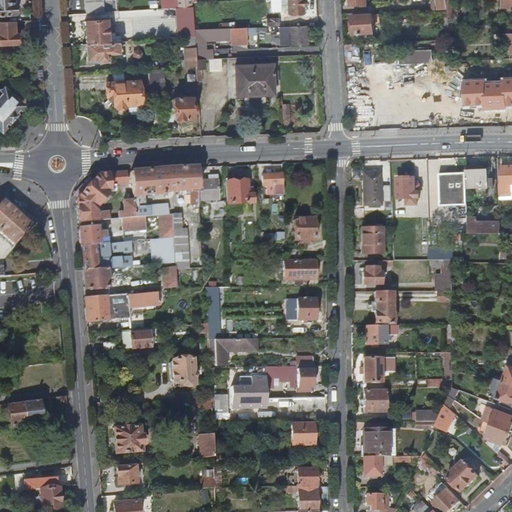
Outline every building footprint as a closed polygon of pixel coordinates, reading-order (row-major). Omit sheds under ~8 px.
[(9,0),(0,0),(0,19),(14,19),(14,5),(10,5),(9,0)] [(84,0),(85,14),(101,13),(100,0),(84,0)] [(190,0),(161,0),(162,10),(191,8),(190,0)] [(279,0),(280,9),(285,9),(285,14),(302,14),(301,7),(304,7),(305,4),(305,1),(303,0),(279,0)] [(367,4),(366,0),(350,0),(351,5),(360,5),(360,8),(365,8),(365,4),(367,4)] [(430,0),(431,10),(445,10),(444,0),(435,0),(436,0),(430,0)] [(511,0),(503,0),(503,6),(501,7),(501,11),(509,10),(509,7),(511,6),(511,0)] [(379,14),(353,16),(354,34),(373,33),(373,26),(380,25),(379,14)] [(85,45),(107,43),(105,22),(84,23),(85,45)] [(14,23),(0,23),(0,47),(17,47),(16,35),(14,35),(14,23)] [(307,44),(306,25),(266,27),(267,32),(279,31),(279,45),(307,44)] [(194,37),(195,61),(210,60),(210,50),(204,51),(204,41),(231,40),(231,46),(247,45),(247,28),(193,30),(194,37)] [(194,37),(183,38),(184,60),(181,60),(181,67),(185,67),(185,69),(189,68),(196,68),(195,61),(194,37)] [(107,43),(85,45),(86,61),(96,61),(96,63),(106,63),(105,54),(116,54),(116,43),(107,43)] [(427,51),(391,52),(392,64),(401,64),(401,63),(428,62),(427,51)] [(221,59),(211,61),(213,69),(223,67),(221,59)] [(196,68),(196,72),(204,72),(204,60),(195,61),(196,68)] [(149,88),(165,88),(165,69),(149,69),(149,88)] [(273,70),(236,71),(237,101),(274,100),(274,85),(279,85),(279,72),(273,72),(273,70)] [(488,77),(465,78),(465,105),(483,105),(483,111),(511,109),(511,75),(502,76),(502,80),(489,81),(488,77)] [(138,82),(105,85),(106,98),(113,98),(114,107),(116,107),(116,109),(124,108),(124,107),(140,105),(138,82)] [(0,129),(1,130),(22,107),(3,91),(2,92),(0,90),(0,129)] [(192,96),(173,97),(174,119),(193,118),(192,96)] [(192,209),(199,209),(199,200),(198,181),(197,168),(172,169),(131,172),(133,201),(135,218),(144,218),(158,216),(167,216),(166,205),(145,207),(144,196),(163,194),(163,197),(168,196),(168,192),(182,191),(182,194),(187,194),(186,191),(190,191),(190,206),(192,206),(192,209)] [(478,168),(469,168),(469,187),(495,187),(495,171),(478,172),(478,168)] [(392,202),(392,186),(382,186),(381,172),(364,173),(364,206),(382,205),(382,202),(392,202)] [(78,223),(108,221),(108,213),(96,214),(96,210),(110,192),(115,191),(115,187),(118,187),(118,184),(127,184),(126,173),(97,175),(76,200),(78,223)] [(283,186),(282,174),(262,175),(263,186),(283,186)] [(416,178),(399,178),(399,200),(408,199),(408,205),(417,205),(417,199),(421,199),(421,191),(417,191),(416,178)] [(217,181),(198,181),(199,200),(218,199),(217,181)] [(247,181),(227,181),(227,204),(229,204),(230,215),(251,214),(250,204),(253,204),(253,195),(247,195),(247,181)] [(0,233),(13,244),(34,221),(21,209),(17,214),(0,198),(0,233)] [(118,214),(118,220),(121,219),(135,218),(133,201),(123,202),(124,214),(118,214)] [(177,290),(185,290),(185,286),(181,286),(180,270),(189,270),(187,230),(181,230),(180,214),(172,215),(173,239),(175,264),(175,269),(176,289),(177,290)] [(167,216),(158,216),(160,240),(173,239),(172,215),(167,216)] [(145,230),(144,218),(135,218),(121,219),(122,232),(145,230)] [(315,218),(295,219),(295,240),(315,240),(315,218)] [(503,234),(502,222),(493,222),(493,227),(478,227),(478,234),(503,234)] [(101,227),(79,229),(80,247),(108,245),(107,238),(104,238),(104,233),(100,233),(100,230),(102,230),(101,227)] [(382,228),(361,228),(361,254),(382,254),(382,228)] [(110,269),(108,245),(80,247),(82,271),(110,269)] [(166,245),(146,246),(147,263),(168,261),(166,245)] [(431,247),(431,261),(448,261),(449,261),(455,261),(455,252),(444,252),(440,247),(431,247)] [(294,259),(301,259),(301,249),(287,250),(288,259),(294,259)] [(315,280),(315,261),(283,261),(284,280),(295,280),(304,280),(315,280)] [(455,264),(455,261),(449,261),(449,269),(446,269),(446,275),(439,275),(439,292),(441,292),(442,293),(455,294),(455,270),(455,264)] [(121,288),(120,268),(110,269),(82,271),(84,291),(121,288)] [(378,269),(366,268),(366,273),(363,273),(362,285),(389,285),(389,282),(382,282),(382,273),(378,273),(378,269)] [(163,290),(176,289),(175,269),(162,270),(163,290)] [(392,292),(374,292),(374,324),(392,324),(392,292)] [(441,302),(455,303),(455,295),(455,294),(442,293),(441,302)] [(155,294),(140,295),(141,307),(156,306),(155,294)] [(121,320),(119,295),(85,298),(87,323),(121,320)] [(316,298),(297,298),(297,320),(316,320),(316,298)] [(208,340),(216,340),(215,323),(207,324),(208,330),(208,340)] [(397,336),(397,326),(365,326),(365,345),(383,345),(383,336),(397,336)] [(149,332),(130,334),(131,349),(150,348),(149,332)] [(257,351),(257,339),(216,340),(216,365),(228,365),(227,352),(257,351)] [(193,357),(171,359),(171,360),(169,360),(170,380),(173,379),(173,382),(184,381),(184,386),(195,385),(193,357)] [(291,362),(291,367),(297,367),(314,366),(313,358),(297,358),(297,361),(291,362)] [(380,359),(363,359),(363,383),(380,383),(380,359)] [(54,363),(32,366),(35,387),(56,384),(54,363)] [(290,367),(266,367),(267,378),(266,381),(266,389),(273,388),(273,378),(279,378),(280,378),(284,377),(290,377),(290,367)] [(290,377),(284,377),(284,381),(290,381),(291,387),(297,387),(297,391),(313,391),(313,388),(313,369),(297,370),(297,367),(290,367),(290,377)] [(266,381),(266,377),(251,377),(252,387),(231,388),(232,409),(267,409),(266,398),(266,389),(266,381)] [(501,399),(499,405),(511,409),(511,382),(504,380),(496,377),(493,386),(495,387),(492,395),(501,399)] [(428,381),(428,389),(453,390),(454,390),(454,381),(428,381)] [(384,392),(363,392),(363,412),(384,413),(384,392)] [(228,394),(214,394),(215,419),(229,418),(228,394)] [(211,409),(211,398),(195,399),(196,410),(211,409)] [(24,403),(27,425),(42,423),(40,401),(24,403)] [(24,403),(8,405),(11,427),(27,425),(24,403)] [(441,432),(451,412),(445,407),(438,423),(435,429),(441,432)] [(492,424),(509,430),(511,422),(511,421),(510,421),(511,415),(497,410),(488,407),(483,421),(492,424)] [(434,420),(435,409),(416,409),(415,420),(434,420)] [(314,423),(293,423),(293,445),(314,445),(314,423)] [(506,440),(509,430),(492,424),(487,439),(501,445),(503,439),(506,440)] [(139,427),(115,429),(117,454),(144,451),(143,436),(140,436),(139,427)] [(379,457),(388,457),(388,431),(363,430),(363,457),(379,457)] [(199,436),(200,458),(213,457),(213,447),(212,435),(199,436)] [(456,453),(449,446),(437,457),(445,465),(456,453)] [(379,475),(379,463),(379,457),(363,457),(362,457),(362,475),(379,475)] [(425,466),(434,475),(439,470),(430,460),(425,466)] [(468,465),(464,462),(448,478),(462,493),(478,476),(472,470),(476,466),(471,461),(468,465)] [(135,466),(117,468),(118,478),(121,478),(122,485),(137,484),(135,466)] [(297,469),(297,487),(299,487),(318,487),(318,469),(297,469)] [(214,488),(214,471),(202,472),(203,479),(200,479),(201,489),(214,488)] [(58,489),(58,488),(57,479),(34,482),(35,487),(38,487),(38,491),(42,491),(58,489)] [(299,487),(299,494),(300,511),(318,511),(318,494),(329,494),(329,487),(318,487),(299,487)] [(58,489),(42,491),(44,511),(63,509),(60,489),(58,489)] [(447,511),(449,511),(460,502),(448,489),(432,505),(439,511),(442,508),(447,511)] [(379,495),(365,495),(365,505),(370,505),(370,511),(379,511),(379,509),(387,509),(387,497),(379,497),(379,495)] [(142,511),(141,501),(115,503),(116,511),(142,511)] [(412,511),(421,511),(426,507),(421,502),(412,511)]
